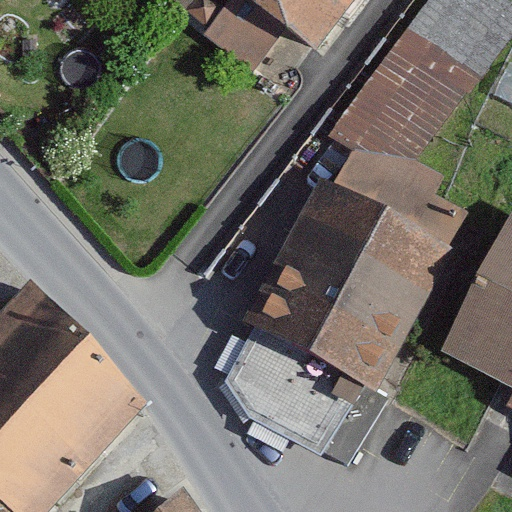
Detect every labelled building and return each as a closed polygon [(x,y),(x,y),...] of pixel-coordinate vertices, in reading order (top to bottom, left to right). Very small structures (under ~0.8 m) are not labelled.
[(359,0),(212,0),(206,9),(299,80),(359,0)] [(458,258),(319,180),(236,326),(376,404),(458,258)] [(511,246),(491,235),(431,351),(499,386),(497,407),(511,414),(511,246)] [(0,511),(68,511),(172,398),(38,278),(0,319),(0,511)] [(183,511),(173,499),(156,511),(183,511)]
